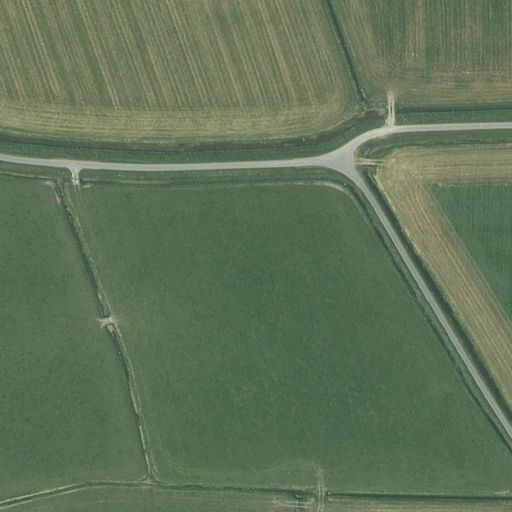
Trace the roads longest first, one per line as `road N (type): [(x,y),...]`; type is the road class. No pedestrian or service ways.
road 1 (unclassified): [(0,157),(116,167),(340,157)]
road 2 (unclassified): [(511,434),(340,157)]
